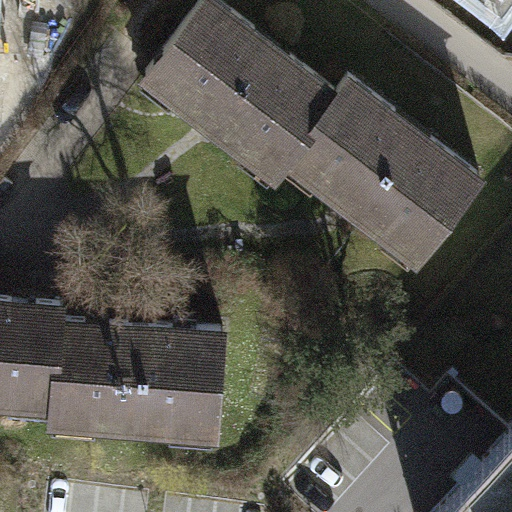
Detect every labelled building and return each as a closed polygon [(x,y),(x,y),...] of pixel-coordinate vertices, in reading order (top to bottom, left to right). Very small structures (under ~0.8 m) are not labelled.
[(270,173),(283,155),(318,109),(308,101),(330,72),(235,0),(185,0),(133,69),(270,173)] [(318,109),(283,155),(408,249),(476,159),(341,57),(330,72),(308,101),(318,109)] [(56,281),(0,277),(0,386),(33,388),(36,341),(52,342),(55,298),(56,281)] [(209,309),(55,298),(52,342),(36,341),(33,388),(32,409),(201,420),(209,309)] [(511,511),(511,420),(429,511),(511,511)]
